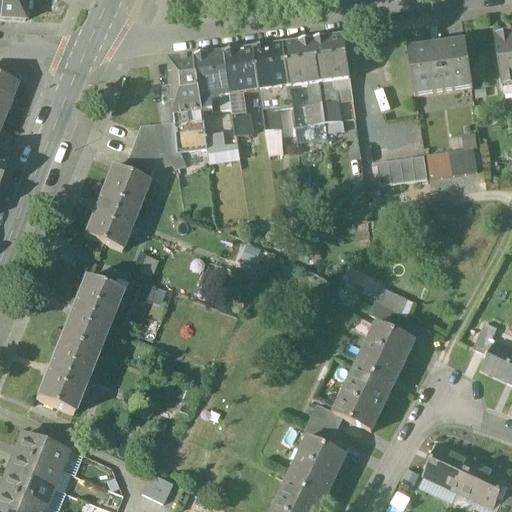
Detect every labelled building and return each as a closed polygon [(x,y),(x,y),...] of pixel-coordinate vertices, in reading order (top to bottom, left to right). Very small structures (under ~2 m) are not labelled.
[(0,0),(0,22),(24,24),(25,1),(35,2),(35,0),(0,0)] [(511,37),(495,40),(502,91),(511,89),(511,37)] [(344,41),(313,46),(319,87),(331,86),(349,83),(344,41)] [(465,42),(407,51),(414,100),(472,92),(465,42)] [(313,46),(283,50),(289,92),(307,89),(319,87),(313,46)] [(283,50),(254,54),(259,96),(278,93),(289,92),(283,50)] [(254,54),(224,58),(230,100),(259,96),(254,54)] [(224,58),(194,63),(200,105),(201,105),(230,100),(224,58)] [(194,63),(177,65),(171,71),(174,120),(202,116),(201,105),(200,105),(194,63)] [(0,80),(0,126),(16,87),(0,80)] [(331,86),(319,87),(325,128),(342,126),(341,125),(337,95),(332,96),(331,86)] [(319,87),(307,89),(308,93),(309,93),(312,110),(306,110),(309,130),(325,128),(319,87)] [(289,92),(278,93),(280,106),(291,105),(289,92)] [(249,118),(244,99),(230,100),(233,121),(249,118)] [(268,116),(262,117),(266,137),(282,135),(280,115),(268,116)] [(202,116),(174,120),(177,156),(207,153),(203,125),(204,125),(202,116)] [(249,118),(233,121),(234,131),(236,141),(248,139),(252,138),(249,118)] [(204,125),(203,125),(207,153),(225,150),(222,133),(221,123),(204,125)] [(342,126),(325,128),(327,137),(344,134),(343,124),(341,125),(342,126)] [(234,131),(222,133),(225,150),(237,149),(236,141),(234,131)] [(160,133),(142,136),(126,176),(147,185),(158,158),(164,157),(160,133)] [(284,159),(282,135),(266,137),(270,161),(284,159)] [(473,153),(462,154),(465,178),(476,176),(473,153)] [(462,154),(450,156),(453,179),(465,178),(462,154)] [(450,156),(438,158),(441,181),(453,179),(450,156)] [(438,158),(426,159),(429,183),(441,181),(438,158)] [(423,160),(376,167),(380,190),(426,183),(423,160)] [(126,176),(110,170),(83,240),(120,254),(147,185),(126,176)] [(121,297),(83,282),(78,294),(79,295),(64,332),(63,331),(59,342),(96,358),(102,343),(97,341),(109,311),(114,313),(121,297)] [(398,318),(375,306),(369,318),(393,329),(398,318)] [(414,344),(376,326),(333,417),(340,421),(371,436),(414,344)] [(96,358),(59,342),(54,354),(55,354),(40,392),(39,392),(34,403),(72,418),(78,402),(73,400),(85,371),(90,373),(96,358)] [(511,356),(509,354),(507,358),(492,351),(481,373),(511,387),(511,356)] [(333,417),(317,410),(311,422),(334,433),(340,421),(333,417)] [(334,433),(311,422),(303,440),(308,442),(308,441),(326,450),(334,433)] [(66,456),(22,438),(14,457),(59,475),(66,456)] [(326,450),(308,441),(308,442),(274,511),(320,511),(346,459),(326,450)] [(472,465),(447,454),(448,452),(438,447),(422,480),(444,490),(447,485),(460,491),(472,465)] [(59,475),(14,457),(6,475),(51,493),(59,475)] [(497,477),(472,465),(460,491),(474,498),(471,503),(490,511),(493,511),(508,481),(498,476),(497,477)] [(51,493),(6,475),(0,491),(0,494),(44,511),(51,493)] [(150,478),(141,498),(151,503),(161,484),(150,478)] [(161,484),(151,503),(162,508),(172,489),(161,484)] [(43,511),(44,511),(0,494),(0,511),(43,511)] [(510,511),(511,511),(511,501),(505,498),(498,511),(510,511)]
